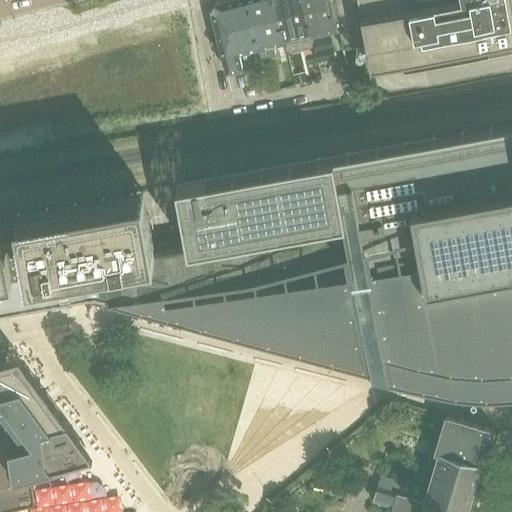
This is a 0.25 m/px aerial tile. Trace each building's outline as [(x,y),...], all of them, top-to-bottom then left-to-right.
[(238,51),(258,46),(246,0),(213,0),(213,1),(211,5),(210,5),(210,6),(226,70),(242,66),(238,51)] [(246,0),(258,46),(284,40),(275,0),(246,0)] [(311,33),(303,0),(275,0),(284,40),(311,33)] [(303,0),(311,33),(318,61),(337,57),(335,51),(343,49),(338,28),(340,27),(333,0),(303,0)] [(511,0),(333,0),(340,27),(344,42),(366,38),(371,62),(388,58),(401,56),(511,35),(511,0)] [(174,10),(173,11),(180,48),(196,45),(190,9),(185,10),(174,12),(174,10)] [(169,11),(158,13),(164,51),(180,48),(173,11),(169,11)] [(156,15),(142,17),(149,54),(164,51),(158,13),(156,14),(156,15)] [(142,17),(127,20),(134,57),(149,54),(142,17)] [(127,28),(111,31),(116,60),(134,57),(127,20),(125,20),(127,28)] [(111,31),(93,34),(98,63),(116,60),(111,31)] [(93,34),(75,37),(80,66),(98,63),(93,34)] [(60,36),(56,41),(57,44),(61,69),(80,66),(75,37),(73,38),(71,38),(66,35),(60,36)] [(42,36),(25,39),(31,74),(48,72),(42,36)] [(25,39),(9,42),(16,77),(31,74),(25,39)] [(9,42),(0,43),(0,77),(0,80),(16,77),(9,42)] [(0,80),(0,79),(0,145),(20,142),(21,144),(82,134),(82,135),(144,124),(144,126),(209,115),(208,107),(206,96),(201,71),(196,45),(180,48),(164,51),(149,54),(134,57),(116,60),(98,63),(80,66),(61,69),(48,72),(31,74),(16,77),(0,80)] [(273,64),(263,66),(269,90),(279,88),(273,64)] [(264,346),(272,347),(272,342),(280,344),(280,345),(282,345),(281,345),(371,369),(370,373),(398,380),(450,393),(465,396),(481,398),(496,398),(511,397),(511,396),(511,121),(176,183),(178,195),(188,246),(155,252),(81,265),(84,281),(87,298),(94,297),(111,301),(111,302),(237,334),(236,333),(246,336),(244,340),(249,342),(254,344),(257,345),(259,346),(264,346)] [(143,188),(16,212),(18,223),(21,237),(34,307),(65,301),(63,294),(70,293),(71,300),(87,298),(84,281),(81,265),(155,252),(145,201),(143,188)] [(0,215),(0,214),(0,313),(34,307),(21,237),(5,240),(3,226),(0,215)] [(0,511),(3,511),(34,504),(31,480),(62,471),(60,464),(93,455),(64,416),(19,355),(0,360),(0,511)] [(481,464),(482,462),(480,461),(482,454),(484,454),(486,455),(488,448),(489,449),(495,429),(445,414),(434,450),(438,451),(424,497),(423,498),(423,499),(377,485),(373,500),(393,506),(391,511),(466,511),(467,511),(481,464)]
